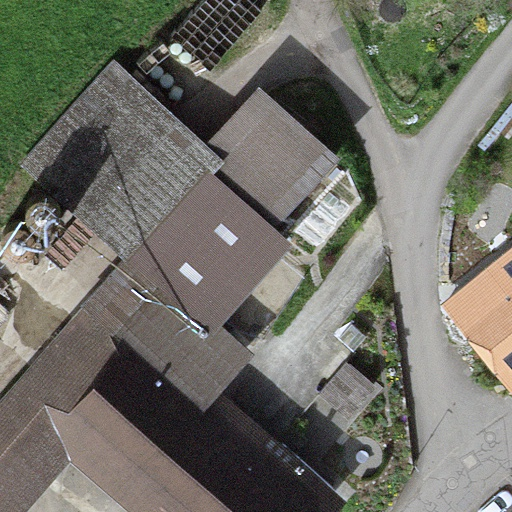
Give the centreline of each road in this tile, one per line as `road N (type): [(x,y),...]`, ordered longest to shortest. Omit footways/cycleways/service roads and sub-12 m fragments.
road 1 (residential): [(399,207),(463,433)]
road 2 (residential): [(317,0),(399,207)]
road 3 (residential): [(511,47),(399,207)]
